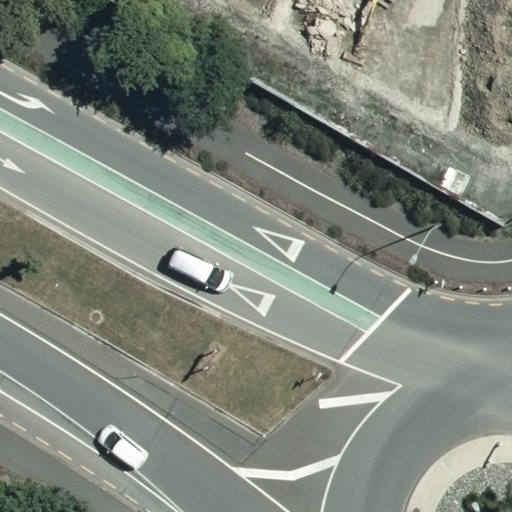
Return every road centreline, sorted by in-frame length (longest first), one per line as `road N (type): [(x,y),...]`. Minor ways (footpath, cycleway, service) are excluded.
road 1 (trunk): [(0,154),(271,305),(484,391)]
road 2 (trunk): [(242,511),(0,336)]
road 3 (trunk): [(353,511),(367,470),(396,431),(437,404),(484,391)]
